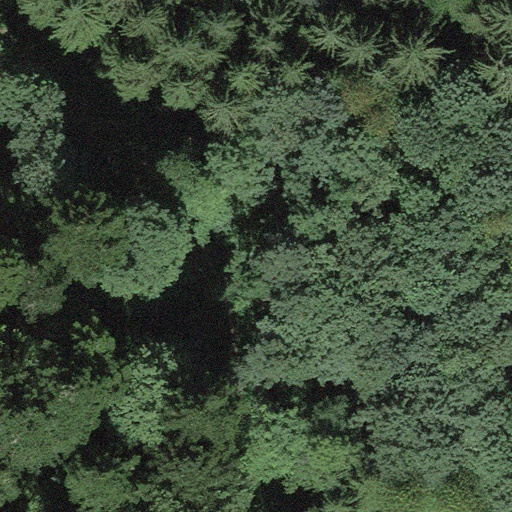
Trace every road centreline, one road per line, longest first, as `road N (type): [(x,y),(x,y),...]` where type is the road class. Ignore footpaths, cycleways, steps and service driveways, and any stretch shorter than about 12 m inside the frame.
road 1 (track): [(0,64),(170,216),(218,317),(220,511)]
road 2 (track): [(170,216),(145,339),(93,429),(0,497)]
